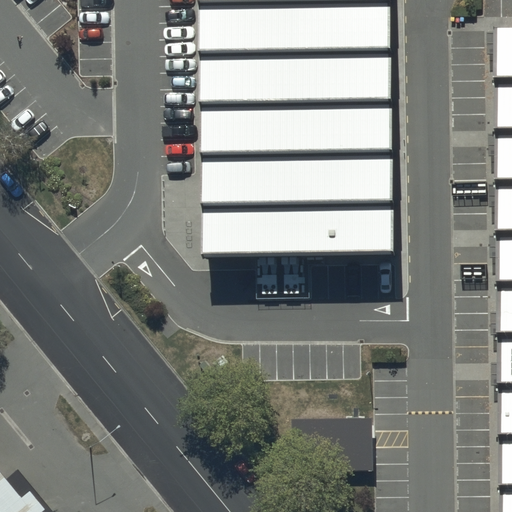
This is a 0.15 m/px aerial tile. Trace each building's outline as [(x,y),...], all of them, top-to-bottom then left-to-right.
[(389,0),(195,0),(199,252),(393,250),(389,0)] [(511,511),(511,20),(497,21),(501,511),(511,511)] [(0,116),(3,119),(17,108),(8,97),(20,87),(15,81),(35,65),(24,51),(0,70),(0,116)] [(70,121),(72,123),(93,106),(89,101),(83,106),(60,79),(45,91),(70,121)] [(72,123),(70,121),(52,135),(42,123),(53,114),(45,105),(33,114),(24,102),(17,108),(3,119),(41,166),(81,133),(72,123)] [(49,511),(0,452),(0,511),(49,511)]
